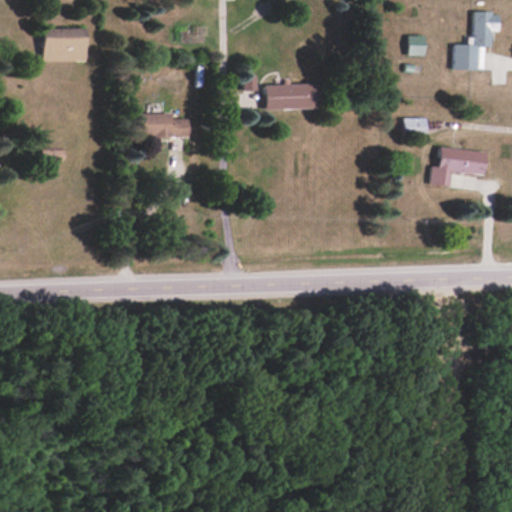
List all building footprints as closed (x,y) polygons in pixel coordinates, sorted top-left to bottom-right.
[(450,69),(480,69),(480,46),(487,46),(487,30),(494,30),(494,11),(469,11),(469,37),(464,37),(464,43),(450,43),(450,69)] [(37,28),(37,61),(81,60),(81,28),(37,28)] [(404,55),(420,55),(420,35),(404,35),(404,55)] [(252,75),(239,75),(240,90),(252,89),(252,75)] [(315,108),(314,82),(259,84),(260,109),(315,108)] [(166,112),(133,113),(134,136),(183,136),(183,118),(166,118),(166,112)] [(422,117),(399,117),(399,134),(422,133),(422,117)] [(481,151),(435,146),(433,166),(428,166),(426,183),(445,185),(446,171),(479,174),(481,151)] [(59,162),(60,149),(37,149),(37,161),(59,162)]
